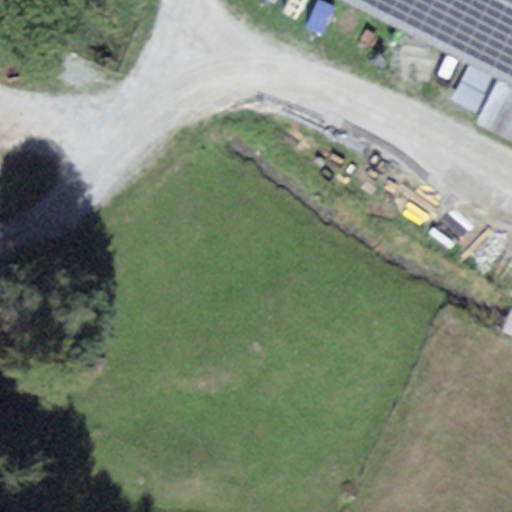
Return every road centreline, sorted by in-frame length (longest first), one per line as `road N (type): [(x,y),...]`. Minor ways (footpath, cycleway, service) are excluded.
road 1 (track): [(0,249),(64,202),(132,115),(222,86),(309,100),(511,175)]
road 2 (track): [(172,0),(132,115)]
